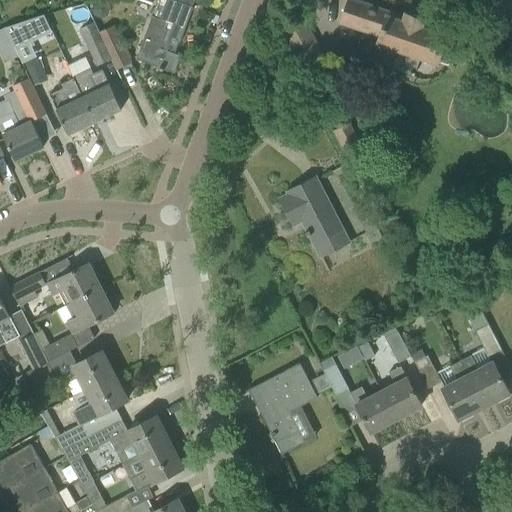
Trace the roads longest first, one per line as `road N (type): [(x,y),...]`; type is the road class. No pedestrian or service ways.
road 1 (unclassified): [(228,511),(176,214)]
road 2 (unclassified): [(176,214),(252,0)]
road 3 (unclassified): [(0,228),(81,209),(176,214)]
